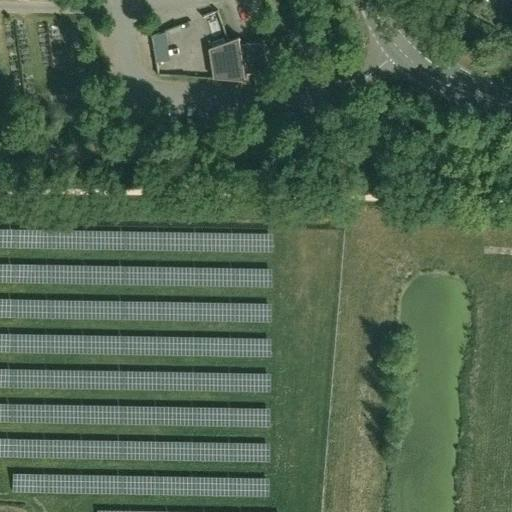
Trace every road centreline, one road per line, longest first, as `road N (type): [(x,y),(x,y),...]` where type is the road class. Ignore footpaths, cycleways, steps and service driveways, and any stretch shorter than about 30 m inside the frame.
road 1 (track): [(340,158),(0,151)]
road 2 (unclassified): [(511,103),(474,95),(434,73),(408,51),(376,0)]
